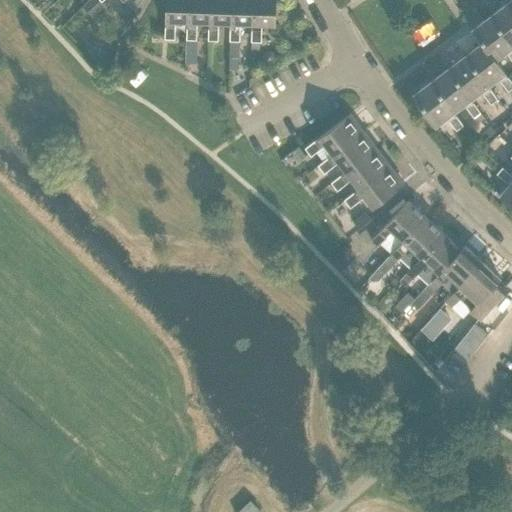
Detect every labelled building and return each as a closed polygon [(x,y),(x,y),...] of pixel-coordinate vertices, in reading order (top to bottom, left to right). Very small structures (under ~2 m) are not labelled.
[(92,17),(104,5),(99,0),(87,0),(82,5),(92,17)] [(187,21),(187,0),(165,0),(165,39),(174,39),(175,21),(187,21)] [(209,22),(209,0),(187,0),(187,21),(186,39),(196,40),(197,22),(209,22)] [(230,23),(230,0),(209,0),(209,22),(208,40),(217,40),(218,22),(230,23)] [(252,24),(252,0),(230,0),(230,23),(229,41),(239,41),(240,23),(252,24)] [(252,0),(252,24),(251,42),(261,42),(261,24),(275,24),(275,0),(252,0)] [(511,11),(506,3),(490,16),(511,44),(511,11)] [(511,44),(490,16),(471,30),(481,43),(482,42),(495,59),(505,51),(511,59),(511,44)] [(186,39),(186,52),(196,52),(197,40),(196,40),(186,39)] [(511,87),(511,81),(495,59),(482,42),(481,43),(465,55),(488,85),(498,77),(508,90),(511,87)] [(266,51),(262,55),(262,61),(266,65),(271,64),(275,60),(275,55),(271,51),(266,51)] [(498,98),(488,85),(465,55),(447,68),(470,98),(481,91),(491,104),(498,98)] [(480,111),(470,98),(447,68),(430,81),(453,111),(463,104),(473,117),(479,112),(480,111)] [(463,125),(453,111),(430,81),(411,95),(435,125),(446,117),(456,130),(463,125)] [(473,117),(478,124),(484,119),(479,112),(473,117)] [(332,154),(363,131),(349,114),(305,148),(311,155),(325,144),(332,154)] [(345,171),(376,148),(363,131),(332,154),(318,165),(324,173),(338,162),(345,171)] [(299,146),(291,152),(298,161),(305,155),(299,146)] [(358,189),(389,166),(376,148),(345,171),(331,182),(337,190),(351,179),(358,189)] [(511,174),(502,166),(502,167),(484,151),(479,157),(496,173),(509,183),(500,194),(511,204),(511,174)] [(389,166),(358,189),(344,200),(349,207),(364,196),(372,207),(403,184),(389,166)] [(403,241),(425,217),(407,200),(371,240),(377,246),(391,231),(402,241),(403,241)] [(403,241),(402,241),(381,264),(387,269),(394,262),(395,262),(399,257),(410,268),(420,257),(420,258),(443,233),(425,217),(403,241)] [(420,257),(410,268),(399,280),(405,285),(412,278),(412,279),(417,273),(428,284),(438,274),(461,249),(443,233),(420,258),(420,257)] [(459,286),(482,262),(464,245),(461,249),(438,274),(428,284),(410,303),(417,309),(448,276),(459,286)] [(341,270),(355,255),(346,247),(332,262),(341,270)] [(459,286),(445,301),(451,307),(465,292),(476,302),(469,311),(479,320),(503,294),(493,285),(500,278),(482,262),(459,286)] [(372,274),(368,278),(372,281),(379,280),(384,274),(378,268),(372,274)] [(488,334),(474,323),(454,348),(468,359),(488,334)] [(255,511),(259,509),(250,500),(237,511),(255,511)]
